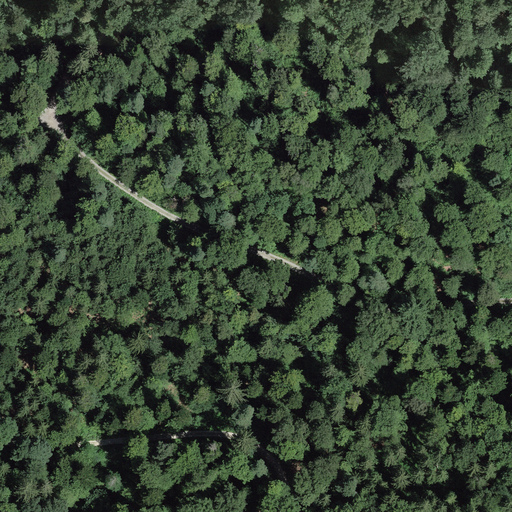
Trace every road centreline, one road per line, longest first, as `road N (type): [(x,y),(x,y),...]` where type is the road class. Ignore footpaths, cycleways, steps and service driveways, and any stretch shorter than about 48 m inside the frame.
road 1 (track): [(51,120),(68,146),(162,212),(356,301),(387,307),(511,300)]
road 2 (track): [(289,511),(268,457),(233,434),(0,445)]
road 3 (track): [(129,0),(66,71),(51,120)]
